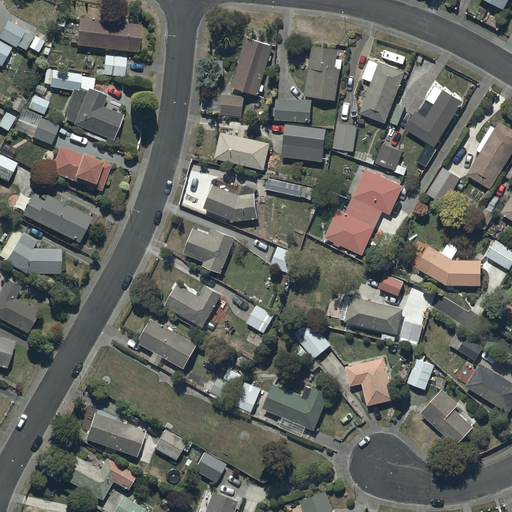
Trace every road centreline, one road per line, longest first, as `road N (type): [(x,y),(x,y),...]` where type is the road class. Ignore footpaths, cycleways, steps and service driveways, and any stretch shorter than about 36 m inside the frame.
road 1 (residential): [(186,0),(172,124),(155,185),(84,336),(0,481)]
road 2 (residential): [(351,0),(427,25),(511,70)]
road 3 (residential): [(511,474),(476,489),(379,468)]
